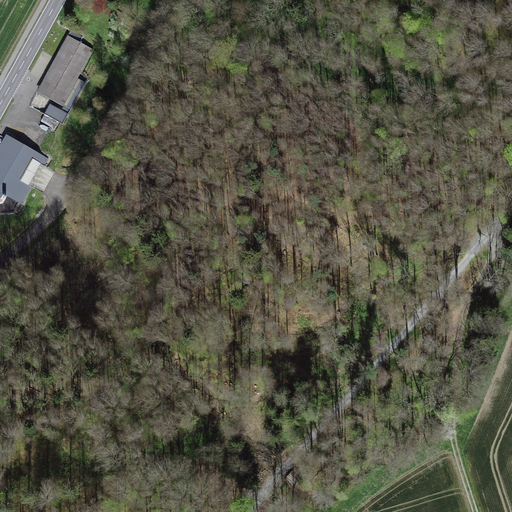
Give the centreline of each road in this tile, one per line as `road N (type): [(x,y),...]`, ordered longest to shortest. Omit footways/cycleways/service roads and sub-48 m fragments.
road 1 (track): [(250,511),(496,225)]
road 2 (track): [(473,511),(452,432),(454,340),(469,288),(498,239),(496,225)]
